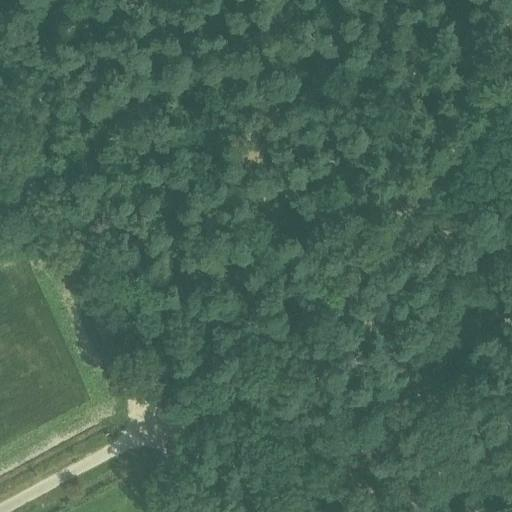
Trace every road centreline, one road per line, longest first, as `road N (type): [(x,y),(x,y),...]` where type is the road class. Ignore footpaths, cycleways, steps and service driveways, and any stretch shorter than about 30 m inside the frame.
road 1 (track): [(163,421),(254,363),(320,307),(511,85)]
road 2 (track): [(0,140),(126,355)]
road 3 (unclassified): [(0,507),(163,421)]
